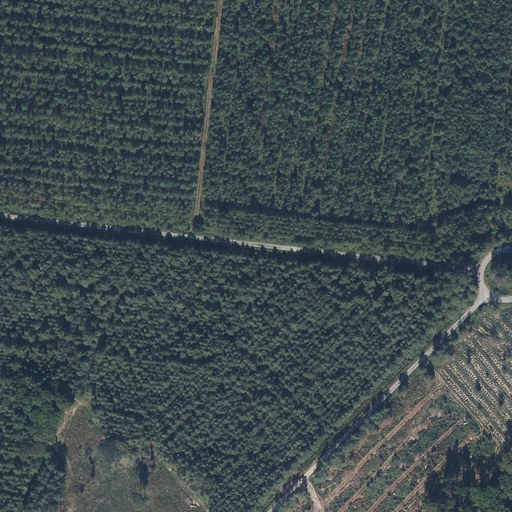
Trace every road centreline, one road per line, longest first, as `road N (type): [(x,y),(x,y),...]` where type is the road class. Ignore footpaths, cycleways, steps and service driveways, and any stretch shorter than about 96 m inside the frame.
road 1 (track): [(0,215),(480,272)]
road 2 (track): [(488,292),(270,511)]
